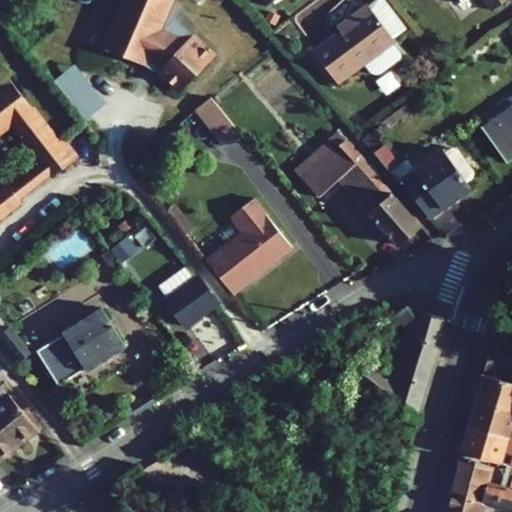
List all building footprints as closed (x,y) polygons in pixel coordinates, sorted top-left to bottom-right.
[(123,0),(102,47),(145,66),(148,61),(158,65),(161,67),(158,71),(181,93),(213,58),(190,37),(187,40),(186,39),(162,29),(174,1),(171,0),(123,0)] [(406,29),(384,0),(373,0),(367,5),(393,39),(406,29)] [(507,0),(482,0),(491,12),(507,0)] [(181,4),(174,1),(162,29),(186,39),(187,40),(190,37),(191,35),(174,20),(181,4)] [(393,39),(367,5),(349,18),(352,22),(340,31),(313,51),(337,83),(363,63),(369,72),(378,74),(400,58),(400,55),(391,43),(394,40),(393,39)] [(276,25),(280,16),(268,10),(264,20),(276,25)] [(349,18),(337,27),(340,31),(352,22),(349,18)] [(337,83),(313,51),(307,55),(331,87),(337,83)] [(74,64),(53,81),(84,121),(107,104),(74,64)] [(383,95),(398,86),(390,73),(375,82),(383,95)] [(58,142),(9,79),(0,85),(0,217),(21,202),(19,200),(9,187),(8,185),(0,190),(0,131),(12,123),(42,162),(52,175),(53,176),(78,157),(63,138),(58,142)] [(239,133),(210,98),(196,111),(223,146),(239,133)] [(410,111),(405,104),(387,118),(391,124),(410,111)] [(511,107),(483,128),(507,160),(511,156),(511,107)] [(376,138),(367,146),(369,149),(382,138),(374,128),(370,132),(376,138)] [(301,178),(344,140),(337,131),(294,171),(301,178)] [(370,132),(361,139),(367,146),(376,138),(370,132)] [(344,140),(301,178),(318,197),(338,179),(397,245),(419,226),(344,140)] [(406,159),(399,164),(384,144),(373,152),(397,183),(401,181),(428,218),(470,188),(466,182),(472,178),(474,171),(457,148),(450,147),(444,151),(443,150),(414,170),(406,159)] [(19,200),(52,175),(42,162),(9,187),(19,200)] [(232,294),(291,248),(254,200),(233,217),(245,233),(207,262),(232,294)] [(167,210),(186,234),(194,227),(175,204),(167,210)] [(124,233),(133,226),(127,219),(118,226),(124,233)] [(137,250),(126,236),(112,248),(123,262),(137,250)] [(107,265),(116,260),(110,250),(101,255),(107,265)] [(216,304),(197,277),(165,300),(184,327),(214,306),(216,304)] [(408,330),(400,354),(435,366),(448,323),(444,318),(419,310),(413,302),(394,316),(408,330)] [(391,313),(383,305),(369,312),(376,321),(391,313)] [(58,385),(125,346),(101,308),(63,332),(65,334),(37,351),(58,385)] [(0,336),(12,352),(22,344),(8,326),(0,332),(0,336)] [(21,362),(31,354),(22,344),(12,352),(21,362)] [(490,348),(475,400),(511,411),(511,382),(509,381),(511,372),(511,357),(505,353),(490,348)] [(429,386),(435,366),(400,354),(393,374),(429,386)] [(418,422),(429,386),(393,374),(391,380),(370,365),(356,382),(394,414),(418,422)] [(300,374),(314,393),(325,386),(311,366),(300,374)] [(37,429),(8,394),(6,396),(0,388),(0,452),(18,438),(21,442),(37,429)] [(468,425),(511,438),(511,411),(475,400),(468,425)] [(511,438),(468,425),(460,452),(501,463),(504,452),(511,453),(511,438)] [(0,458),(21,442),(18,438),(0,452),(0,458)] [(449,492),(493,507),(498,487),(487,484),(492,467),(459,456),(449,492)] [(511,472),(511,467),(511,466),(506,465),(499,487),(505,489),(511,472)] [(511,489),(505,489),(499,487),(498,487),(493,507),(506,510),(511,511),(511,489)] [(102,506),(117,497),(112,490),(97,498),(102,506)] [(491,511),(493,507),(449,492),(444,511),(491,511)]
